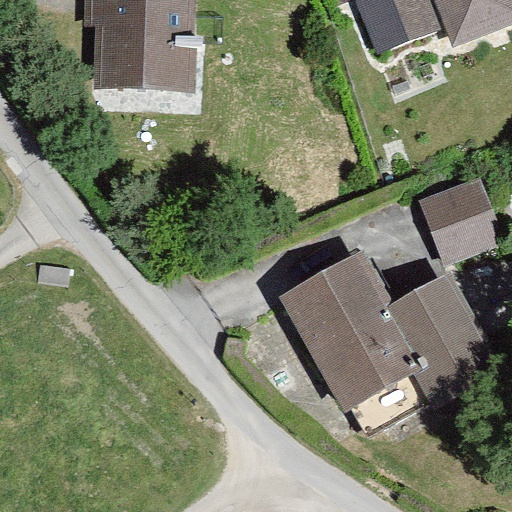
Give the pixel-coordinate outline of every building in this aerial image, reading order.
[(93,26),(89,78),(191,86),(193,0),(83,0),(80,26),(93,26)] [(442,22),(434,0),(354,0),(372,46),(442,22)] [(511,0),(434,0),(442,22),(448,38),(511,9),(511,0)] [(475,177),(419,197),(441,261),(498,241),(475,177)] [(349,249),(268,288),(333,398),(399,356),(372,298),(349,249)] [(438,266),(372,298),(416,387),(477,355),(438,266)]
